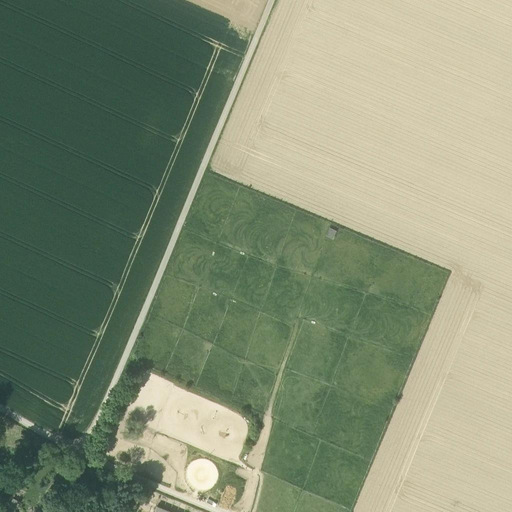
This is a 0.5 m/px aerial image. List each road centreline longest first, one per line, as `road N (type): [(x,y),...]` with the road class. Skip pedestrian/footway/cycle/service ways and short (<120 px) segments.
road 1 (unclassified): [(83,456),(271,0)]
road 2 (unclassified): [(83,456),(219,511)]
